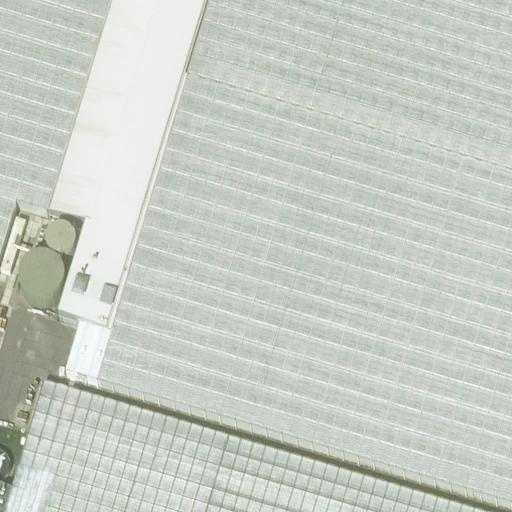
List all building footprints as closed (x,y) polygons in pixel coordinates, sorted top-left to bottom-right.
[(0,0),(0,265),(17,209),(48,219),(114,0),(0,0)] [(184,76),(207,0),(114,0),(48,219),(87,232),(59,324),(81,331),(105,338),(184,76)] [(511,0),(207,0),(184,76),(511,174),(511,0)] [(105,338),(81,331),(67,379),(511,510),(511,174),(184,76),(105,338)] [(467,511),(44,387),(11,495),(6,494),(0,511),(467,511)]
